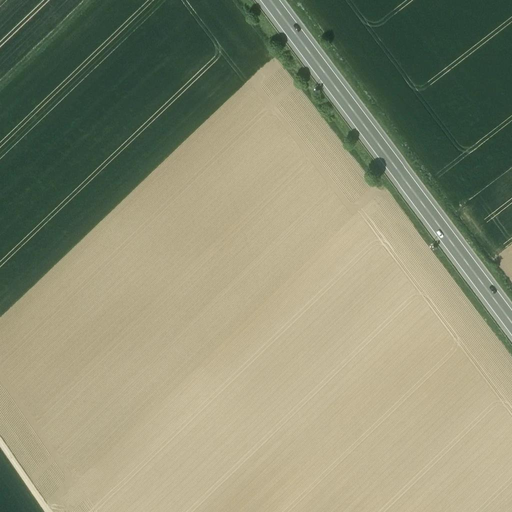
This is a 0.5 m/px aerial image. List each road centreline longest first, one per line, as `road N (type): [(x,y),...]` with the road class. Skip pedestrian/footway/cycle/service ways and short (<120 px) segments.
road 1 (primary): [(511,321),(271,0)]
road 2 (track): [(0,86),(90,0)]
